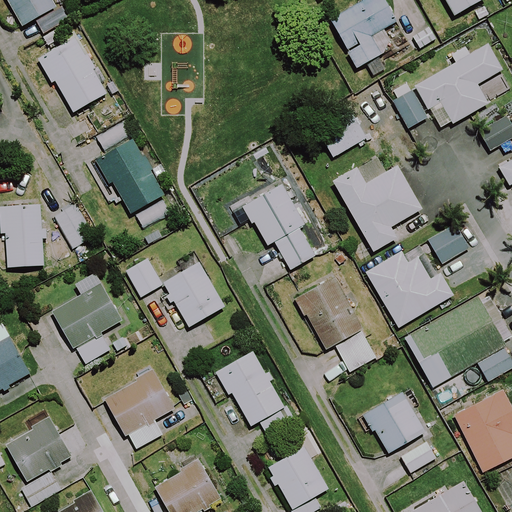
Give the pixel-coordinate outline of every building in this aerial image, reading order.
[(8,0),(25,28),(58,9),(53,0),(8,0)] [(396,21),(384,0),(360,0),(330,16),(348,49),(347,50),(356,67),(394,46),(384,28),(396,21)] [(479,0),(445,0),(454,15),(479,0)] [(436,38),(429,26),(413,36),(420,47),(436,38)] [(88,57),(77,39),(40,60),(53,85),(57,83),(75,115),(109,96),(95,71),(97,70),(90,56),(88,57)] [(456,61),(415,84),(428,109),(430,108),(441,126),(452,120),(453,122),(489,102),(478,83),(503,69),(488,43),(470,53),(466,45),(452,53),(456,61)] [(393,100),(408,128),(428,117),(412,90),(393,100)] [(366,137),(349,108),(316,127),(333,156),(366,137)] [(511,137),(511,124),(506,115),(479,131),(490,150),(511,137)] [(143,156),(132,138),(95,159),(109,183),(113,181),(131,213),(164,194),(150,169),(152,167),(145,155),(143,156)] [(511,158),(499,166),(509,184),(511,182),(511,158)] [(422,208),(397,165),(366,182),(356,166),(333,179),(373,251),(397,237),(391,226),(422,208)] [(305,223),(282,183),(242,205),(251,222),(254,221),(267,245),(274,241),(289,269),(315,255),(299,226),(305,223)] [(41,227),(40,203),(0,205),(0,221),(1,233),(5,232),(7,267),(44,264),(42,238),(46,238),(46,227),(41,227)] [(94,236),(75,203),(54,215),(73,249),(94,236)] [(470,247),(455,223),(428,239),(442,263),(470,247)] [(408,262),(401,250),(365,271),(398,327),(454,294),(441,272),(431,278),(418,256),(408,262)] [(141,297),(163,284),(148,257),(125,270),(141,297)] [(198,260),(163,281),(170,293),(166,295),(170,302),(174,300),(189,326),(225,305),(198,260)] [(81,293),(51,311),(74,348),(75,347),(86,364),(111,349),(100,332),(123,318),(95,271),(75,283),(81,293)] [(363,329),(334,277),(294,298),(304,315),(306,313),(326,349),(363,329)] [(506,346),(478,296),(405,337),(433,387),(506,346)] [(0,389),(2,388),(4,390),(10,387),(9,384),(30,372),(2,322),(0,322),(0,389)] [(376,356),(361,330),(335,345),(350,371),(376,356)] [(478,363),(488,381),(511,367),(511,359),(505,348),(478,363)] [(294,417),(287,405),(284,407),(270,381),(273,379),(269,371),(265,372),(253,351),(216,371),(228,394),(232,392),(251,425),(259,421),(265,433),(294,417)] [(174,408),(153,368),(135,377),(136,380),(104,397),(125,436),(128,434),(136,448),(163,434),(154,418),(174,408)] [(511,406),(503,389),(454,414),(483,472),(511,457),(511,406)] [(426,431),(402,391),(362,415),(372,431),(375,430),(389,453),(426,431)] [(48,411),(59,429),(71,422),(61,404),(48,411)] [(71,455),(49,415),(31,425),(33,428),(5,444),(27,481),(49,468),(50,471),(62,464),(60,461),(71,455)] [(436,457),(427,441),(401,456),(410,472),(436,457)] [(329,487),(305,445),(268,465),(273,474),(269,476),(274,485),(278,483),(292,509),(291,510),(292,511),(313,511),(321,508),(314,495),(329,487)] [(221,498),(198,458),(179,468),(181,471),(154,486),(168,511),(202,511),(201,509),(203,508),(204,510),(211,507),(209,504),(221,498)] [(51,471),(21,488),(31,506),(61,489),(51,471)] [(482,511),(464,480),(412,511),(482,511)] [(104,511),(91,489),(73,499),(74,501),(56,511),(104,511)]
